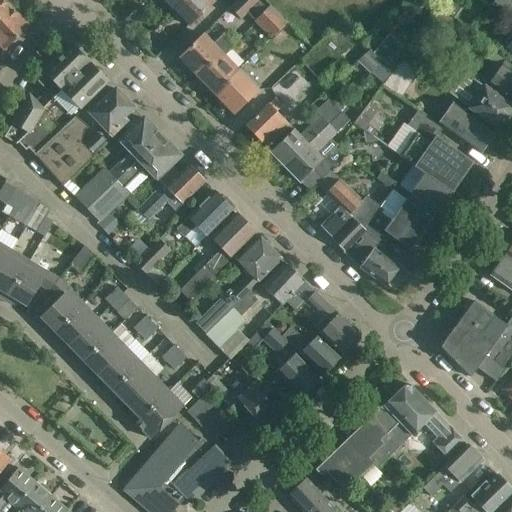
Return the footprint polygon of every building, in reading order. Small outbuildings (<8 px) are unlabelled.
[(0,0),(0,17),(10,8),(1,0),(0,0)] [(162,0),(171,8),(179,0),(162,0)] [(179,0),(171,8),(189,26),(213,3),(210,0),(179,0)] [(266,9),(256,0),(236,0),(228,8),(240,20),(246,15),(253,22),(266,9)] [(511,3),(507,0),(497,0),(493,7),(511,20),(511,3)] [(253,22),(269,38),(285,23),(269,7),(266,9),(253,22)] [(0,17),(0,61),(2,62),(7,53),(5,50),(28,27),(10,8),(0,17)] [(511,23),(509,21),(503,30),(510,34),(502,46),(511,53),(511,23)] [(178,59),(194,75),(207,62),(210,66),(231,45),(221,35),(212,45),(202,35),(178,59)] [(34,156),(42,149),(75,117),(75,116),(61,130),(54,122),(65,111),(70,116),(78,108),(78,109),(107,81),(71,44),(42,72),(37,82),(36,82),(48,94),(42,100),(40,98),(35,102),(28,96),(3,138),(15,145),(17,143),(24,151),(25,151),(27,149),(33,155),(34,156)] [(380,44),(373,54),(387,65),(395,56),(380,44)] [(379,62),(368,52),(357,63),(369,74),(379,62)] [(491,63),(479,80),(498,93),(511,103),(511,67),(491,53),(486,60),(491,63)] [(222,55),(221,55),(210,66),(207,62),(194,75),(215,97),(228,84),(225,81),(236,70),(222,55)] [(400,60),(391,73),(408,85),(418,73),(400,60)] [(345,71),(336,61),(316,79),(325,89),(345,71)] [(257,91),(236,70),(225,81),(228,84),(215,97),(232,114),(257,91)] [(463,73),(448,94),(469,108),(481,117),(497,128),(499,126),(502,125),(505,121),(505,117),(511,107),(496,96),(484,87),(485,85),(463,73)] [(132,108),(115,90),(89,114),(104,130),(99,135),(98,134),(84,147),(90,154),(125,121),(122,118),(132,108)] [(326,125),(338,111),(344,104),(338,98),(331,104),(326,99),(314,111),(319,117),(298,137),(292,130),(270,152),(284,167),(327,126),(326,125)] [(282,106),(274,99),(245,127),(260,142),(265,138),(270,144),(289,126),(275,112),(282,106)] [(378,110),(368,103),(352,125),(371,138),(376,131),(367,125),(378,110)] [(451,104),(437,124),(443,128),(463,142),(479,154),(494,133),(489,129),(490,128),(482,122),(480,124),(451,104)] [(402,123),(385,147),(413,167),(423,175),(451,194),(473,163),(456,151),(437,137),(443,128),(437,124),(417,110),(406,126),(402,123)] [(299,182),(300,181),(309,191),(315,184),(321,179),(328,172),(344,157),(333,149),(332,147),(335,143),(330,139),(348,122),(338,111),(326,125),(327,126),(284,167),(299,182)] [(75,117),(42,149),(34,156),(62,187),(63,188),(93,158),(80,145),(83,131),(87,127),(75,117)] [(73,197),(87,210),(161,138),(143,119),(118,143),(131,156),(127,157),(108,175),(101,169),(73,197)] [(179,156),(161,138),(87,210),(98,222),(113,208),(128,195),(124,191),(142,172),(143,168),(154,180),(179,156)] [(204,182),(187,165),(178,174),(175,171),(161,185),(164,188),(134,218),(142,227),(166,203),(175,211),(204,182)] [(380,174),(376,179),(389,189),(392,191),(405,200),(432,220),(440,209),(444,208),(447,204),(446,200),(451,194),(423,175),(413,167),(399,187),(393,183),(380,174)] [(321,179),(315,184),(325,194),(338,207),(347,216),(351,220),(351,219),(364,232),(379,244),(388,234),(411,250),(432,220),(405,200),(392,191),(380,208),(365,198),(361,202),(337,181),(328,172),(321,179)] [(13,209),(22,194),(4,184),(0,191),(0,201),(6,205),(13,209)] [(232,211),(213,192),(175,230),(184,239),(195,227),(205,237),(232,211)] [(9,216),(26,226),(39,205),(22,194),(13,209),(9,216)] [(39,205),(26,226),(44,236),(52,222),(45,218),(49,211),(39,205)] [(338,207),(319,226),(332,239),(331,239),(343,252),(342,253),(359,268),(384,287),(398,267),(374,250),(379,244),(364,232),(351,219),(351,220),(347,216),(338,207)] [(119,224),(109,213),(98,224),(108,235),(119,224)] [(255,234),(235,214),(210,239),(220,250),(179,290),(189,300),(213,276),(255,234)] [(0,269),(11,252),(17,241),(0,231),(0,269)] [(209,309),(195,323),(205,334),(220,319),(238,302),(248,292),(281,259),(272,251),(268,246),(259,237),(258,236),(243,250),(233,260),(249,276),(232,292),(229,289),(209,309)] [(170,251),(158,240),(134,264),(157,286),(166,277),(154,266),(170,251)] [(11,252),(0,269),(0,291),(1,292),(0,293),(0,298),(5,301),(28,263),(11,252)] [(497,266),(489,276),(506,288),(511,292),(511,261),(504,256),(503,258),(499,258),(496,262),(497,266)] [(39,285),(48,291),(56,281),(55,279),(28,263),(5,301),(11,306),(15,300),(26,307),(39,285)] [(271,278),(262,288),(281,306),(285,301),(304,281),(285,263),(271,278)] [(56,281),(48,291),(49,291),(57,300),(39,317),(48,327),(44,331),(49,337),(81,306),(56,281)] [(304,281),(285,301),(286,302),(296,312),(304,304),(321,320),(313,328),(318,334),(320,332),(329,341),(342,356),(360,340),(360,333),(347,321),(338,313),(305,282),(304,281)] [(110,306),(122,294),(116,288),(104,299),(110,306)] [(205,334),(204,334),(218,348),(236,330),(245,321),(240,317),(257,300),(248,292),(238,302),(220,319),(205,334)] [(137,308),(122,294),(110,306),(116,312),(124,320),(137,308)] [(511,359),(511,315),(505,325),(472,301),(441,344),(442,350),(469,377),(476,368),(496,382),(511,359)] [(81,306),(49,337),(55,343),(60,338),(68,347),(95,320),(81,306)] [(139,335),(151,323),(145,317),(133,328),(139,335)] [(78,366),(110,335),(95,320),(68,347),(77,356),(72,360),(78,366)] [(157,329),(151,323),(139,335),(145,341),(157,329)] [(265,324),(248,341),(255,348),(261,341),(276,355),(286,344),(265,324)] [(277,324),(273,328),(281,336),(289,328),(284,324),(277,324)] [(97,376),(124,349),(134,339),(120,325),(110,335),(78,366),(84,372),(88,367),(97,376)] [(281,336),(281,337),(287,343),(299,354),(300,352),(308,360),(322,375),(339,359),(326,344),(318,336),(309,345),(290,327),(288,328),(281,336)] [(167,364),(179,352),(173,346),(161,358),(167,364)] [(106,395),(138,364),(124,349),(97,376),(105,385),(101,389),(106,395)] [(179,352),(167,364),(173,370),(185,358),(179,352)] [(138,364),(106,395),(112,401),(117,396),(125,405),(153,378),(163,368),(148,354),(138,364)] [(317,379),(295,355),(276,373),(298,397),(317,379)] [(135,424),(167,393),(153,378),(125,405),(134,414),(129,418),(135,424)] [(209,388),(202,381),(190,392),(197,400),(209,388)] [(267,399),(248,381),(224,403),(235,415),(244,406),(264,428),(280,414),(267,399)] [(380,447),(389,457),(426,421),(439,436),(432,443),(448,460),(466,444),(435,412),(410,386),(404,385),(383,406),(402,426),(390,438),(394,441),(388,446),(385,443),(380,447)] [(167,393),(135,424),(150,439),(182,408),(167,393)] [(204,396),(186,412),(195,421),(213,405),(204,396)] [(340,486),(344,482),(349,486),(372,463),(377,468),(389,457),(380,447),(385,443),(388,446),(394,441),(390,438),(402,426),(383,406),(316,470),(321,475),(325,471),(340,486)] [(179,425),(145,465),(123,490),(148,511),(172,511),(173,511),(184,498),(190,504),(222,473),(221,472),(231,462),(215,445),(212,447),(209,444),(207,445),(200,440),(199,442),(179,425)] [(452,458),(422,488),(431,497),(442,485),(450,493),(459,484),(468,475),(482,461),(467,445),(452,458)] [(0,453),(0,471),(9,461),(0,453)] [(0,511),(8,511),(13,506),(14,507),(35,483),(17,468),(0,488),(0,511)] [(490,511),(511,491),(497,475),(488,484),(485,481),(466,499),(463,496),(452,507),(457,511),(490,511)] [(306,479),(287,497),(300,511),(336,511),(319,494),(306,479)] [(13,506),(8,511),(37,511),(51,497),(35,483),(14,507),(13,506)] [(66,511),(67,511),(51,497),(37,511),(66,511)] [(398,511),(400,510),(390,500),(378,511),(398,511)] [(419,511),(410,502),(400,511),(419,511)]
